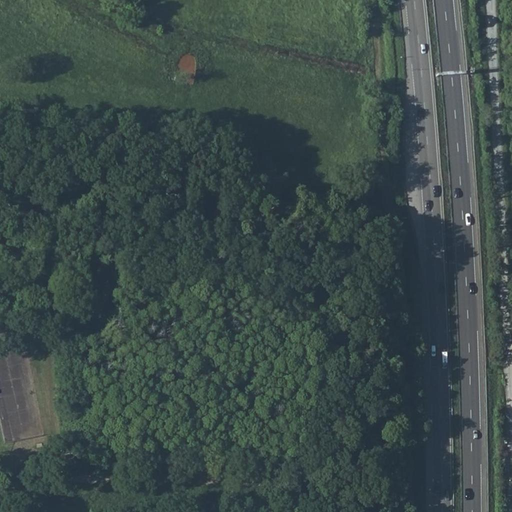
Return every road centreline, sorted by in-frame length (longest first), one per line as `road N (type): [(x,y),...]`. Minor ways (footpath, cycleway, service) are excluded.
road 1 (track): [(410,511),(402,283),(383,164),(374,0)]
road 2 (trunk): [(471,511),(465,250),(443,0)]
road 3 (trunk): [(414,0),(437,310),(442,511)]
